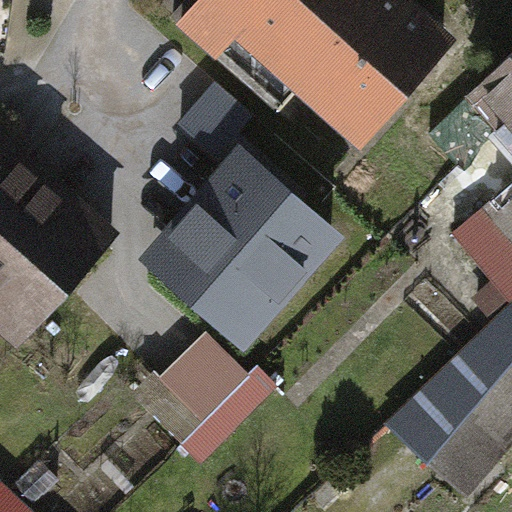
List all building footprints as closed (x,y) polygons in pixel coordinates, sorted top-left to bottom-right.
[(9,0),(0,0),(0,39),(4,40),(9,0)] [(448,46),(396,0),(190,0),(162,31),(205,70),(223,50),(345,160),(448,46)] [(511,46),(453,100),(457,105),(419,139),(455,178),(482,153),(511,185),(511,46)] [(144,270),(251,364),(355,248),(237,143),(261,116),(222,82),(183,125),(233,169),(144,270)] [(0,348),(9,357),(111,242),(0,143),(0,348)] [(375,425),(451,503),(511,426),(511,258),(507,254),(511,248),(511,199),(487,218),(478,207),(442,240),(503,303),(375,425)] [(137,418),(192,470),(268,390),(246,369),(238,378),(195,338),(148,387),(158,397),(137,418)] [(0,511),(20,511),(0,494),(0,511)]
